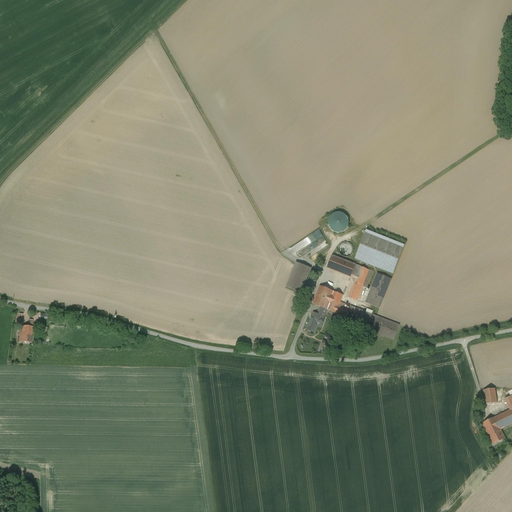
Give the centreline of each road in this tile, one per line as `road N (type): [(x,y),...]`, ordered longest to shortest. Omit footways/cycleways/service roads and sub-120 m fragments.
road 1 (unclassified): [(0,298),(196,345),(289,358),(362,359),(511,328)]
road 2 (track): [(150,22),(280,248),(323,270)]
road 3 (track): [(508,128),(339,240),(322,276)]
